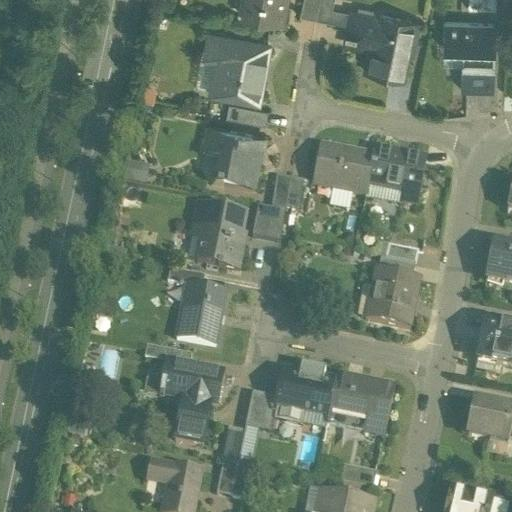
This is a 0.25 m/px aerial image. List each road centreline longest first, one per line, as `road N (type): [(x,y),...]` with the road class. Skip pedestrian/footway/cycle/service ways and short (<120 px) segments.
road 1 (secondary): [(119,0),(7,511)]
road 2 (residential): [(485,146),(473,166),(434,368)]
road 3 (residential): [(485,146),(317,111)]
road 4 (residential): [(434,368),(273,333)]
road 5 (residential): [(434,368),(402,511)]
road 6 (unknown): [(291,165),(317,111),(315,37)]
